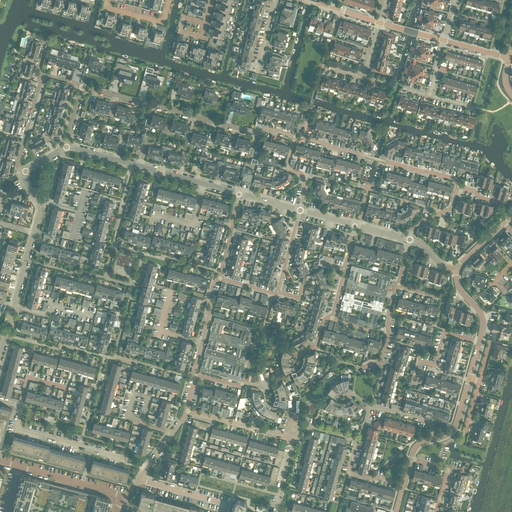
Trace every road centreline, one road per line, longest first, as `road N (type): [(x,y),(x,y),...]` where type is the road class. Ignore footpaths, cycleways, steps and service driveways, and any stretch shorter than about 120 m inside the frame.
road 1 (residential): [(251,131),(82,86)]
road 2 (residential): [(394,481),(347,472),(356,439),(297,423),(293,437)]
road 3 (residential): [(203,182),(66,148)]
road 4 (residential): [(127,461),(19,433),(19,406)]
